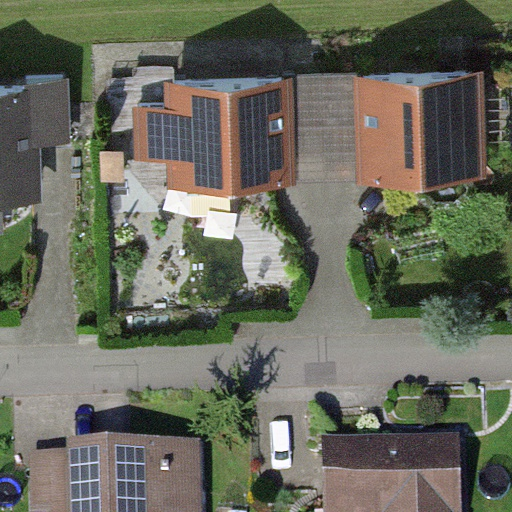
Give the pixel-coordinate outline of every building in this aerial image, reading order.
[(493,58),(362,63),(366,175),(497,170),(493,58)] [(362,63),(299,65),(303,177),(366,175),(362,63)] [(303,177),(299,65),(171,70),(172,97),(142,98),(143,149),(175,148),(176,182),(303,177)] [(47,80),(48,137),(82,136),(80,70),(32,71),(32,80),(47,80)] [(32,80),(0,81),(0,231),(17,231),(17,195),(50,194),(48,137),(47,80),(32,80)] [(333,443),(336,511),(469,511),(467,438),(333,443)] [(67,445),(67,453),(41,453),(42,508),(74,508),(73,511),(212,511),(212,444),(67,445)]
